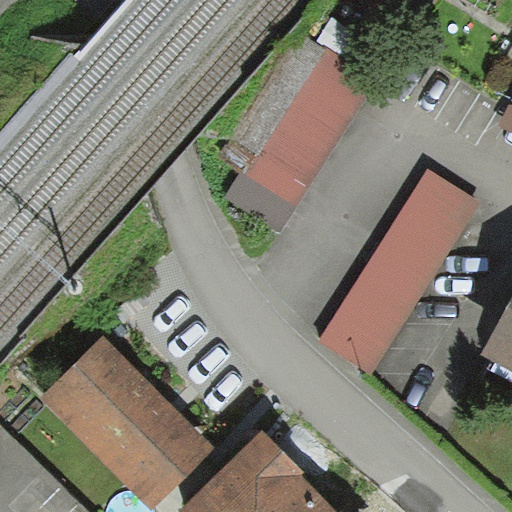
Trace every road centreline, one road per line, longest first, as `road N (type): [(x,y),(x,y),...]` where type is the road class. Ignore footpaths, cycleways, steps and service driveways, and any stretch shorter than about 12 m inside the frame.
road 1 (residential): [(447,511),(215,277),(164,188),(104,0)]
road 2 (unknown): [(451,404),(511,287)]
